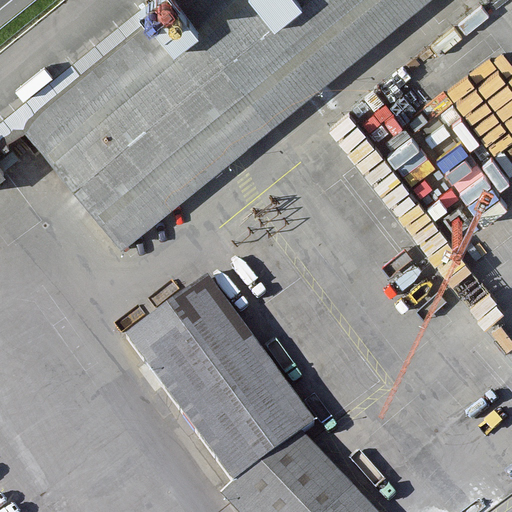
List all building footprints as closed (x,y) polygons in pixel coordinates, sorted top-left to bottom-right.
[(183,0),(36,119),(137,243),(297,114),(437,0),(183,0)] [(0,172),(10,164),(0,151),(0,172)] [(481,161),(457,178),(484,216),(508,199),(481,161)] [(200,274),(119,336),(223,473),(304,412),(200,274)] [(388,511),(312,428),(242,492),(260,511),(388,511)]
